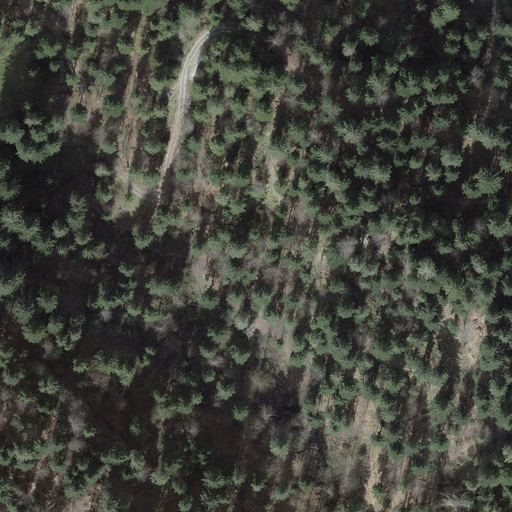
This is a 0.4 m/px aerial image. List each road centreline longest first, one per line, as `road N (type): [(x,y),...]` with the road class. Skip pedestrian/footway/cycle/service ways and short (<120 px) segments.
road 1 (track): [(27,0),(74,57),(108,159),(152,199),(165,191),(187,63),(199,41),(229,26),(265,37),(286,61),(291,84),(267,167),(281,226),(303,256),(384,295),(436,347),(466,358),(511,400)]
road 2 (track): [(511,111),(464,82),(365,102),(291,84)]
